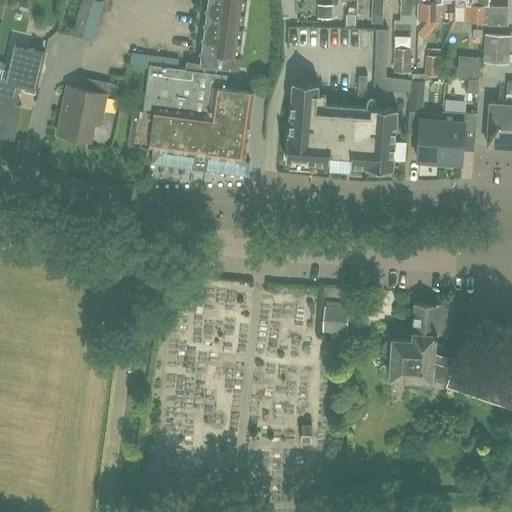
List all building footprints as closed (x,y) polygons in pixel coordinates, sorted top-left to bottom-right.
[(99,0),(82,0),(72,33),(93,40),(105,2),(99,0)] [(130,63),(149,66),(144,106),(134,105),(129,141),(129,144),(131,148),(132,150),(134,152),(138,153),(139,153),(142,153),(144,153),(146,152),(148,150),(150,147),(150,145),(153,145),(150,163),(247,176),(249,162),(240,161),(241,156),(242,156),(251,91),(226,87),(228,75),(216,74),(217,66),(238,69),(246,0),(208,0),(200,63),(193,62),(192,70),(177,68),(178,58),(152,55),(132,52),(130,63)] [(345,0),(345,16),(357,16),(358,0),(345,0)] [(373,0),(373,13),(382,14),(382,0),(373,0)] [(428,21),(428,0),(418,0),(417,20),(428,21)] [(428,0),(428,21),(438,21),(438,0),(428,0)] [(476,23),(477,0),(465,0),(466,0),(465,23),(476,23)] [(477,0),(476,23),(487,23),(487,5),(489,5),(489,0),(477,0)] [(374,91),(385,91),(385,89),(411,90),(411,81),(411,77),(386,76),(388,29),(376,28),(374,91)] [(508,64),(509,56),(510,36),(486,34),(485,55),(484,62),(508,64)] [(20,85),(36,89),(45,52),(14,44),(5,81),(20,85)] [(412,72),(412,48),(394,47),(393,72),(412,72)] [(446,81),(446,55),(428,56),(428,81),(446,81)] [(116,95),(118,83),(82,75),(79,87),(67,85),(57,132),(92,140),(96,122),(102,123),(108,93),(116,95)] [(367,95),(367,75),(358,75),(358,95),(367,95)] [(0,136),(14,139),(21,106),(15,104),(20,85),(5,81),(0,79),(0,136)] [(480,80),(469,79),(467,93),(478,93),(480,80)] [(289,133),(288,133),(286,159),(330,163),(331,153),(351,155),(351,164),(368,165),(367,167),(371,167),(371,172),(389,173),(390,169),(393,169),(398,107),(372,105),(372,113),(317,109),(319,83),(293,81),(289,133)] [(409,109),(422,110),(424,82),(411,81),(411,90),(409,109)] [(511,81),(507,81),(506,104),(489,102),(486,145),(511,146),(511,81)] [(443,121),(442,121),(439,162),(452,163),(453,159),(462,159),(464,126),(475,127),(476,114),(444,112),(443,121)] [(442,121),(420,119),(417,156),(426,157),(426,161),(439,162),(442,121)] [(340,307),(340,302),(326,301),(325,306),(323,330),(348,332),(350,308),(340,307)] [(454,368),(455,359),(434,352),(435,334),(450,335),(452,304),(437,303),(437,304),(415,303),(412,339),(392,337),(392,339),(387,338),(382,342),(381,350),(386,355),(391,355),(390,377),(433,379),(447,384),(454,368)] [(511,378),(455,359),(454,368),(447,384),(446,386),(511,407),(511,378)] [(312,440),(313,425),(302,424),(301,440),(312,440)]
